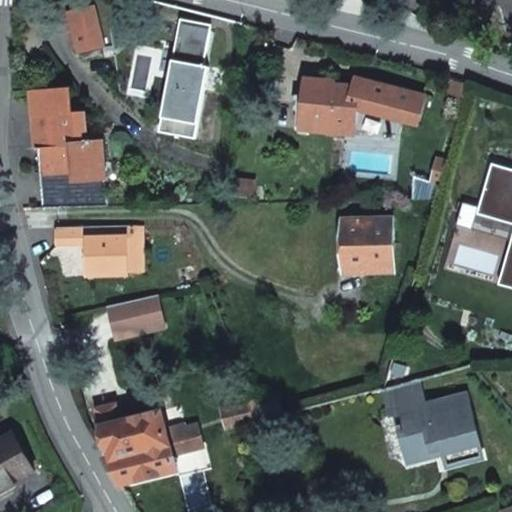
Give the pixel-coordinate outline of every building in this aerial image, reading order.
[(69,15),(80,54),(104,48),(93,8),(69,15)] [(196,138),(209,66),(204,65),(211,29),(181,23),(179,35),(182,36),(173,86),(171,86),(165,118),(175,119),(172,134),(196,138)] [(472,82),(454,77),(452,84),(470,89),(472,82)] [(354,87),(354,85),(334,83),(334,81),(305,78),(302,115),(298,118),(297,127),(303,133),(308,133),(312,129),(354,133),(357,106),(365,107),(364,110),(416,123),(424,95),(372,82),(370,88),(354,87)] [(470,89),(452,84),(432,158),(435,159),(429,183),(443,186),(470,89)] [(41,207),(56,207),(108,206),(104,142),(94,142),(94,139),(88,139),(87,114),(72,115),(71,90),(32,93),(41,207)] [(165,118),(162,132),(172,134),(175,119),(165,118)] [(422,198),(439,197),(443,186),(429,183),(427,182),(422,198)] [(344,219),(345,272),(395,271),(394,218),(344,219)] [(126,226),(56,227),(56,244),(83,243),(83,238),(93,238),(94,250),(86,250),(87,276),(127,275),(126,226)] [(83,238),(83,243),(83,250),(86,250),(94,250),(93,238),(83,238)] [(155,294),(140,298),(147,329),(162,326),(155,294)] [(140,298),(106,306),(113,338),(147,329),(140,298)] [(418,377),(384,387),(392,415),(398,413),(401,425),(399,426),(401,434),(404,433),(411,461),(435,455),(433,449),(442,447),(444,453),(447,466),(482,456),(466,394),(425,405),(418,377)] [(264,420),(284,414),(278,397),(257,404),(264,420)] [(243,425),(255,422),(249,402),(237,405),(243,425)] [(104,459),(120,484),(178,471),(173,452),(178,451),(179,453),(192,450),(189,438),(201,435),(197,423),(174,429),(177,441),(174,442),(172,433),(168,434),(161,410),(121,422),(115,403),(94,407),(108,452),(110,451),(112,458),(104,459)] [(228,428),(240,425),(243,425),(237,405),(223,408),(228,428)] [(14,435),(0,442),(0,491),(35,472),(14,435)] [(204,447),(201,435),(189,438),(192,450),(204,447)] [(435,455),(444,453),(442,447),(433,449),(435,455)]
